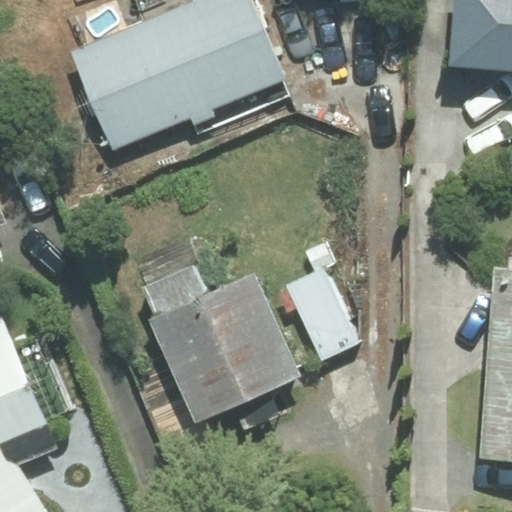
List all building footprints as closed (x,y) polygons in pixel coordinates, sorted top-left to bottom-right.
[(296,74),(268,0),(147,0),(64,31),(106,144),(296,74)] [(511,0),(472,0),(469,54),(511,56),(511,0)] [(0,226),(16,220),(0,182),(0,226)] [(316,368),(272,265),(218,288),(202,252),(152,273),(212,412),(316,368)] [(511,256),(508,256),(497,451),(511,451),(511,256)] [(339,262),(293,280),(327,365),(373,347),(339,262)] [(56,511),(11,440),(59,423),(19,311),(0,317),(0,511),(56,511)]
